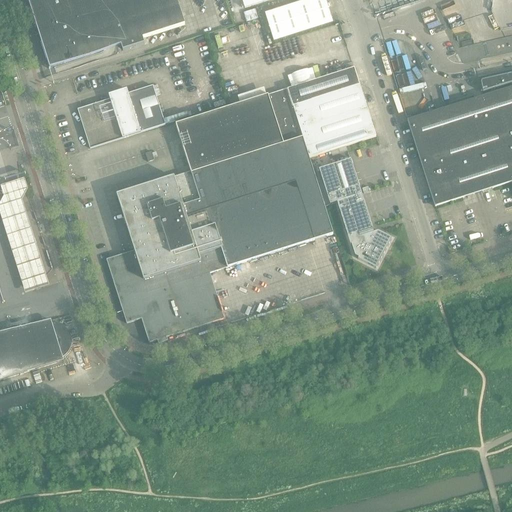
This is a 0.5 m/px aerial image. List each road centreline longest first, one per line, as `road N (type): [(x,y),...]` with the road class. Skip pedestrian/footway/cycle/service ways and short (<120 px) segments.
road 1 (tertiary): [(124,358),(96,319),(0,18)]
road 2 (tertiary): [(438,282),(172,361),(124,358)]
road 3 (unclassified): [(438,282),(348,0)]
road 4 (unclassified): [(124,358),(94,389),(55,388),(0,404)]
